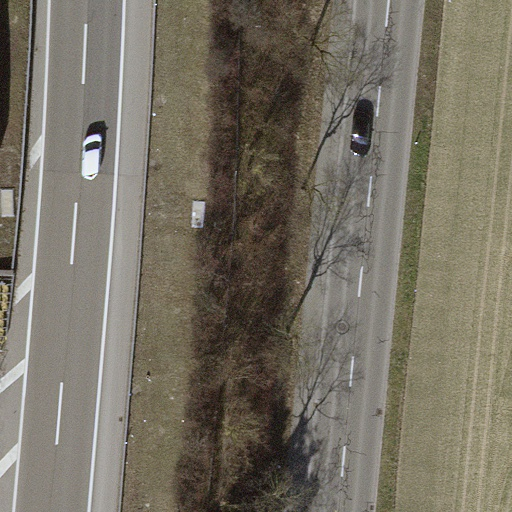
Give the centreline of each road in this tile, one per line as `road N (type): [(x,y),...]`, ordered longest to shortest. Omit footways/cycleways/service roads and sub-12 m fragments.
road 1 (secondary): [(340,511),(390,0)]
road 2 (motorway): [(52,511),(87,0)]
